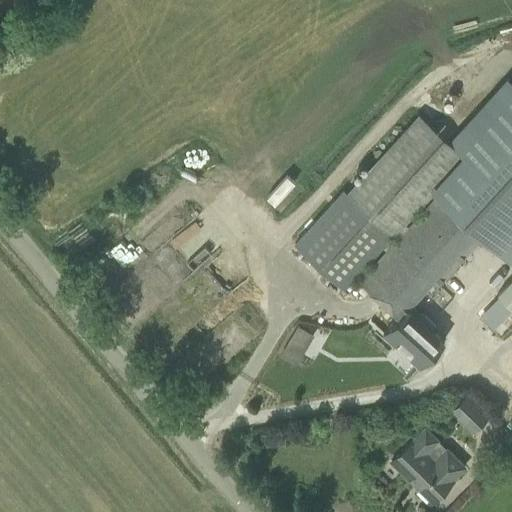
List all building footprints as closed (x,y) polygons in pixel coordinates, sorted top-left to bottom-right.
[(506,258),(511,251),(511,83),(504,77),(446,141),(463,157),(432,192),(435,195),(458,215),(479,234),(506,258)] [(346,195),(391,236),(432,192),(463,157),(446,141),(418,116),(346,195)] [(346,195),(342,191),(294,244),(344,289),(391,236),(346,195)] [(433,286),(479,234),(458,215),(435,195),(359,280),(398,316),(410,303),(429,283),(433,286)] [(511,280),(510,279),(496,293),(499,296),(511,308),(511,280)] [(398,316),(383,333),(396,345),(402,339),(426,361),(439,346),(443,341),(431,330),(435,325),(421,312),(416,316),(410,311),(414,307),(410,303),(398,316)] [(299,324),(294,339),(308,344),(314,329),(299,324)] [(286,345),(279,356),(295,365),(302,355),(286,345)] [(490,413),(468,391),(449,409),(471,432),(490,413)] [(438,439),(425,426),(391,460),(432,500),(465,466),(446,446),(433,459),(426,452),(438,439)]
